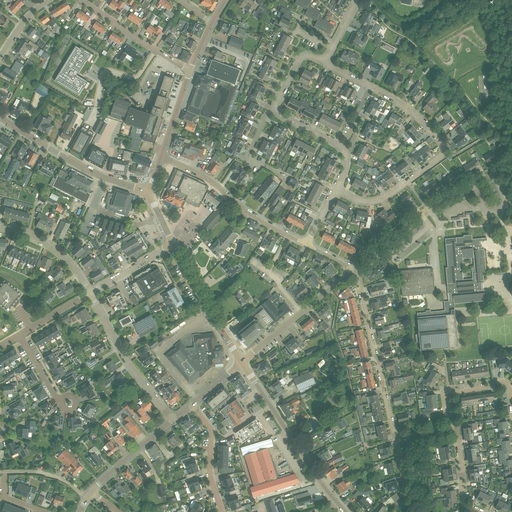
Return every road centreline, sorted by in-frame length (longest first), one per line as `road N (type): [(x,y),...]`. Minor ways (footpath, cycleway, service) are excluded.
road 1 (residential): [(336,188),(378,200),(442,149),(405,107),(323,63)]
road 2 (residential): [(351,270),(426,209),(511,167)]
road 3 (primary): [(345,511),(241,362)]
road 4 (residential): [(351,270),(395,440)]
road 5 (primary): [(145,192),(69,160),(0,117)]
road 6 (residential): [(173,420),(89,294)]
road 7 (residential): [(287,236),(211,180),(161,155)]
road 8 (primary): [(241,362),(173,244)]
road 9 (residential): [(189,72),(81,0)]
road 10 (residential): [(511,402),(504,380),(445,389),(450,430)]
road 11 (unknown): [(191,405),(162,348),(212,317)]
road 12 (residential): [(336,188),(346,168),(341,148),(275,109)]
